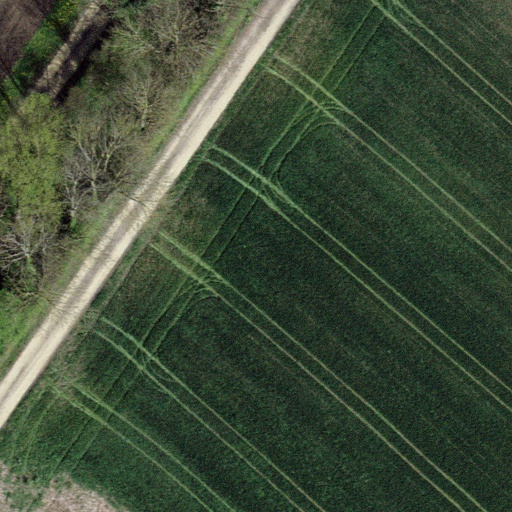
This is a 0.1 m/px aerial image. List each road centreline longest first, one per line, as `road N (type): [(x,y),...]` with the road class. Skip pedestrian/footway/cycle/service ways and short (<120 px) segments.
road 1 (track): [(0,395),(274,0)]
road 2 (track): [(107,0),(0,154)]
